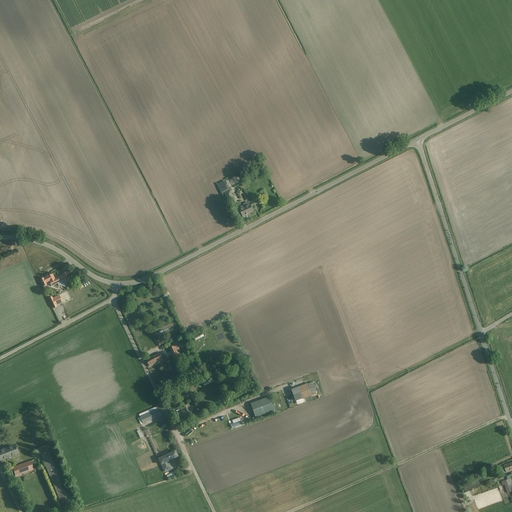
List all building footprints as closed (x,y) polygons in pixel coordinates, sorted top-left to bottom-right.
[(229,202),(230,201),(235,199),(231,191),(225,194),(229,202)] [(243,217),(254,212),(251,205),(245,208),(244,206),(239,208),(243,217)] [(55,279),(54,277),(52,274),(47,277),(44,279),(40,280),(43,287),(47,285),(46,283),(49,281),(52,287),(58,284),(59,287),(61,286),(65,287),(66,283),(71,280),(69,276),(69,275),(67,272),(62,274),(62,275),(55,279)] [(53,309),(54,309),(57,307),(56,306),(62,303),(59,296),(53,299),(52,297),(49,299),(53,309)] [(198,340),(200,343),(208,337),(206,334),(198,340)] [(181,359),(173,346),(164,352),(168,357),(171,355),(175,362),(181,359)] [(149,367),(162,359),(158,351),(144,358),(149,367)] [(163,371),(172,366),(169,361),(160,366),(163,371)] [(317,393),(313,382),(298,388),(302,398),(317,393)] [(194,393),(189,384),(183,387),(188,396),(194,393)] [(216,410),(226,404),(223,398),(212,404),(216,410)] [(275,399),(256,406),(262,421),(284,413),(279,401),(276,402),(275,399)] [(183,423),(195,418),(189,404),(177,409),(183,423)] [(163,418),(160,408),(141,416),(145,425),(163,418)] [(79,503),(52,442),(36,448),(63,510),(79,503)] [(0,458),(2,462),(17,455),(13,445),(0,451),(0,458)] [(163,469),(180,460),(174,450),(158,459),(163,469)] [(41,467),(38,458),(12,469),(15,478),(41,467)] [(502,477),(511,471),(511,460),(497,468),(502,477)] [(173,480),(181,477),(178,472),(171,476),(173,480)] [(511,494),(511,477),(502,482),(504,489),(507,487),(510,495),(511,494)]
